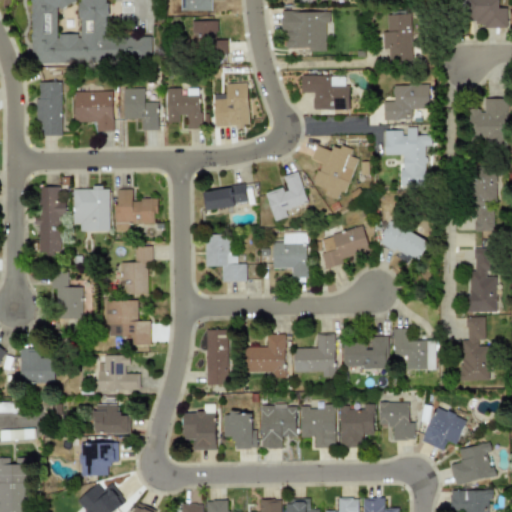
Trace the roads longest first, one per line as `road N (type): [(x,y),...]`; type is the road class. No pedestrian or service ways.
road 1 (residential): [(179,158),(181,335),(152,476),(421,471),(420,511)]
road 2 (residential): [(251,0),(260,59),(286,134),(214,157),(15,160)]
road 3 (residential): [(462,67),(451,119),(448,325)]
road 4 (residential): [(182,307),(373,294)]
road 5 (residential): [(15,160),(11,307)]
